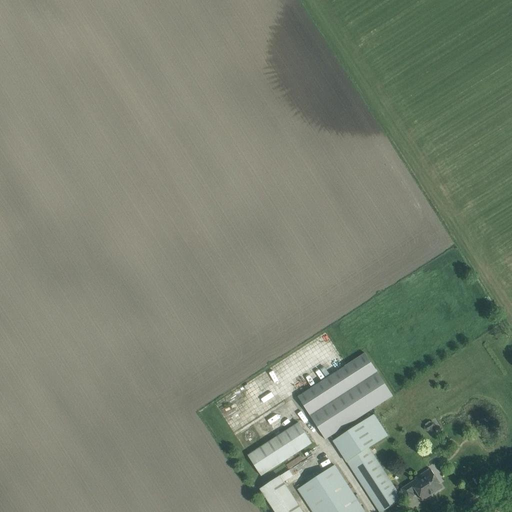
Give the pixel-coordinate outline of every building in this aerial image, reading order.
[(298,396),(326,439),(393,396),(365,353),(298,396)] [(398,492),(369,448),(388,435),(374,414),(333,441),(379,511),(382,511),(406,497),(402,489),(398,492)] [(438,418),(425,424),(429,433),(442,428),(438,418)] [(248,455),(261,476),(312,443),(299,422),(248,455)] [(298,489),(312,511),(365,511),(335,465),(298,489)] [(408,500),(414,496),(412,493),(416,490),(423,501),(443,488),(433,473),(418,483),(415,478),(409,482),(410,484),(402,489),(406,497),(408,500)] [(303,511),(280,476),(260,489),(275,511),(303,511)]
